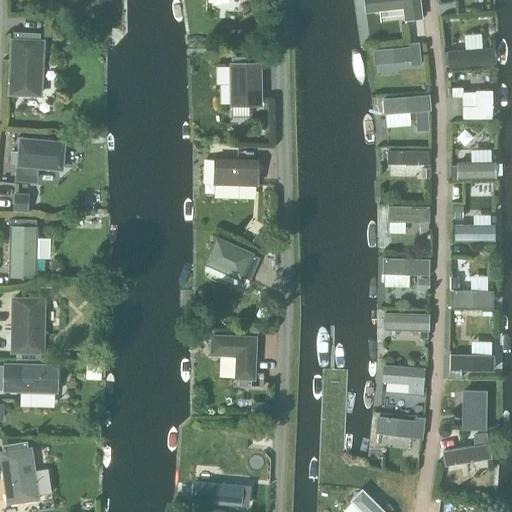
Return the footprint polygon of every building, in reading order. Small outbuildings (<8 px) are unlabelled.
[(422,20),(419,0),(362,0),(364,14),(402,10),(403,22),(422,20)] [(43,37),(44,31),(17,30),(17,36),(14,35),(11,93),(45,95),(49,37),(43,37)] [(421,66),(418,43),(408,44),(409,48),(372,51),(373,66),(410,63),(410,67),(421,66)] [(448,69),(495,65),(496,57),(493,48),(447,52),(447,53),(443,53),(444,68),(448,68),(448,69)] [(232,63),(229,63),(230,107),(232,107),(232,117),(249,116),(249,107),(263,106),(262,63),(260,63),(260,56),(232,57),(232,63)] [(492,106),(492,91),(462,92),(462,87),(451,88),(451,96),(462,96),(462,105),(462,119),(492,118),(492,106)] [(428,120),(427,112),(430,112),(429,96),(381,100),(382,116),(414,113),(415,121),(428,120)] [(11,161),(11,163),(17,163),(17,166),(16,177),(36,179),(37,168),(62,170),(63,161),(65,141),(20,137),(18,152),(12,151),(11,161)] [(387,150),(387,164),(427,164),(428,151),(387,150)] [(262,186),(264,159),(220,156),(218,183),(262,186)] [(496,176),(496,162),(457,162),(457,163),(451,163),(451,175),(457,175),(457,176),(496,176)] [(421,178),(431,178),(430,167),(421,168),(421,178)] [(27,212),(29,194),(14,192),(13,211),(27,212)] [(462,219),(462,204),(454,204),(454,219),(462,219)] [(429,225),(429,209),(387,208),(387,224),(419,224),(419,236),(428,232),(428,225),(429,225)] [(13,225),(11,277),(39,279),(40,257),(52,257),(52,238),(41,237),(41,226),(39,226),(39,219),(15,218),(14,225),(13,225)] [(454,225),(454,242),(495,242),(496,225),(454,225)] [(260,248),(269,232),(261,227),(251,243),(260,248)] [(252,283),(262,261),(257,259),(259,255),(220,235),(207,264),(246,284),(247,281),(252,283)] [(428,278),(428,262),(382,260),(381,276),(417,278),(428,278)] [(459,289),(459,277),(450,277),(450,289),(459,289)] [(428,278),(417,278),(417,291),(429,292),(429,278),(428,278)] [(451,290),(450,306),(492,307),(493,291),(451,290)] [(47,356),(48,299),(14,298),(12,355),(19,356),(18,362),(42,362),(43,356),(47,356)] [(428,334),(429,317),(383,315),(381,324),(383,332),(419,334),(419,341),(427,341),(427,334),(428,334)] [(259,383),(260,339),(214,337),(214,358),(239,359),(238,382),(259,383)] [(493,374),(493,358),(450,357),(449,374),(450,374),(462,374),(493,374)] [(60,396),(61,366),(6,365),(6,367),(0,367),(0,391),(5,392),(5,394),(60,396)] [(408,383),(408,394),(422,395),(424,369),(382,366),(382,367),(381,382),(408,383)] [(485,433),(486,394),(462,393),(461,433),(485,433)] [(267,414),(267,402),(251,402),(251,414),(267,414)] [(414,424),(377,419),(374,436),(422,442),(424,421),(415,419),(414,424)] [(444,469),(491,461),(486,435),(473,437),(475,449),(442,455),(444,469)] [(6,437),(1,438),(3,454),(1,454),(9,504),(40,499),(39,494),(51,492),(47,468),(35,470),(32,450),(28,450),(27,441),(7,444),(6,437)] [(193,480),(191,501),(248,506),(250,486),(193,480)] [(364,511),(388,511),(361,484),(349,496),(364,511)]
